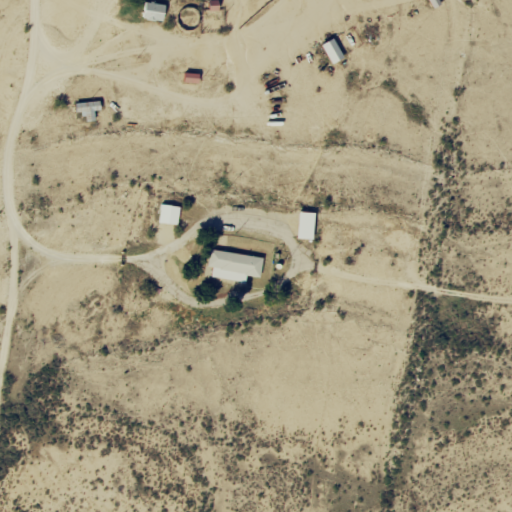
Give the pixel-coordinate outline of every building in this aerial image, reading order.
[(161,22),(164,6),(145,1),(141,18),(161,22)] [(343,58),(332,39),(320,45),(332,64),(343,58)] [(75,113),(84,112),(84,122),(94,122),(93,112),(100,111),(99,102),(74,103),(75,113)] [(176,225),(178,207),(159,205),(157,223),(176,225)] [(296,240),(313,240),(313,212),(296,212),(296,240)] [(262,259),(209,249),(205,276),(244,282),(246,276),(259,278),(262,259)]
